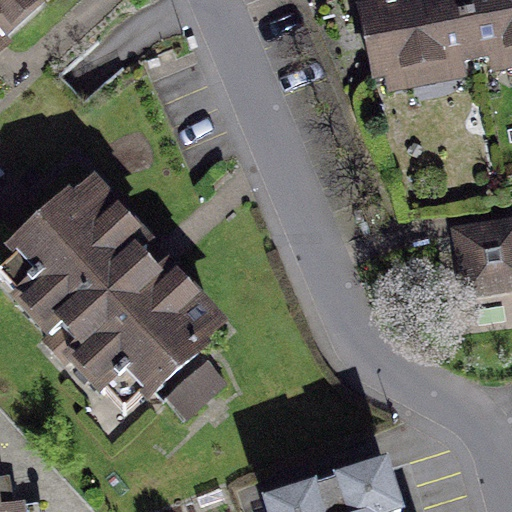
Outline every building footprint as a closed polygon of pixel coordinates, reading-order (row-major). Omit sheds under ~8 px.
[(0,0),(0,40),(48,0),(0,0)] [(470,58),(458,0),(370,0),(364,1),(379,76),(470,58)] [(511,49),(511,0),(458,0),(470,58),(511,49)] [(77,198),(0,264),(0,292),(113,424),(204,346),(77,198)] [(511,226),(448,234),(456,306),(511,299),(511,226)] [(400,511),(387,470),(266,509),(266,511),(400,511)]
